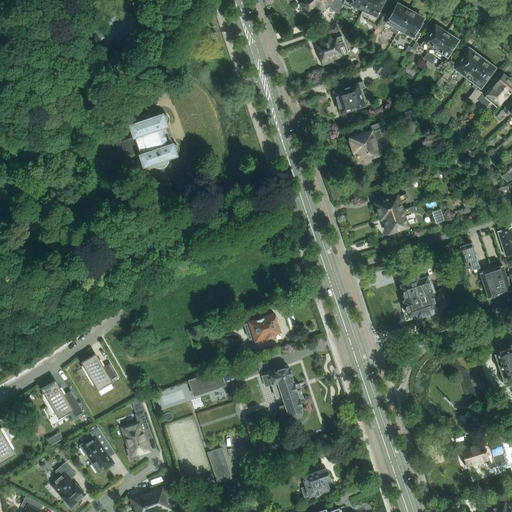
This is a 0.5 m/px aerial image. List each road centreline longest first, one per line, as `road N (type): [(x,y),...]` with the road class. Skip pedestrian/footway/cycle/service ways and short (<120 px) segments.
road 1 (secondary): [(329,276),(233,0)]
road 2 (secondary): [(409,511),(329,276)]
road 3 (residential): [(329,276),(511,215)]
